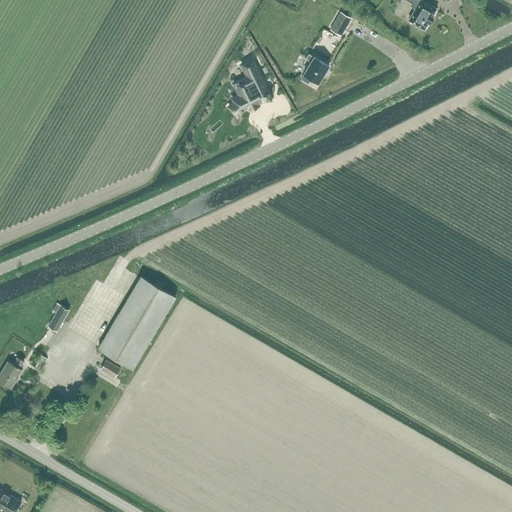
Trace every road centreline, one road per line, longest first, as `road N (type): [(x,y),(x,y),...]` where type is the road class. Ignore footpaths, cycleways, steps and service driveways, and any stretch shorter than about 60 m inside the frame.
road 1 (unclassified): [(0,268),(240,164),(511,25)]
road 2 (unclassified): [(133,511),(0,434)]
